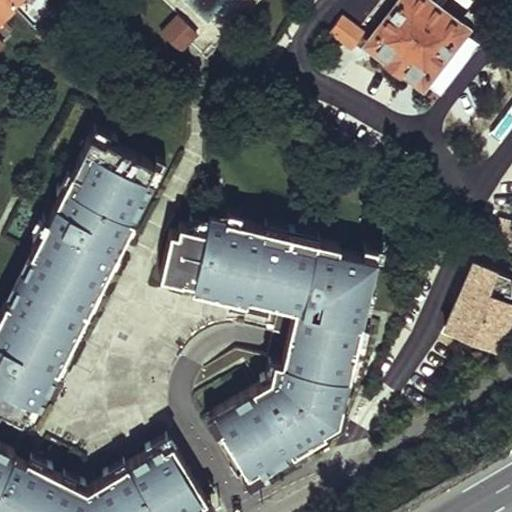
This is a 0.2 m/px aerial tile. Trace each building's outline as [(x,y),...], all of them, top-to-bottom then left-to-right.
[(6,0),(0,0),(0,11),(9,3),(6,0)] [(398,0),(364,45),(422,88),(468,28),(430,0),(398,0)] [(362,29),(343,11),(330,25),(349,43),(362,29)] [(197,34),(174,12),(156,31),(179,53),(197,34)] [(168,152),(103,121),(0,329),(0,397),(38,419),(168,152)] [(385,245),(218,206),(215,220),(180,213),(168,269),(307,299),(289,366),(217,410),(257,471),(351,413),(385,245)] [(447,319),(493,340),(511,299),(511,295),(468,275),(447,319)] [(99,480),(0,434),(0,511),(198,511),(219,500),(178,438),(99,480)]
